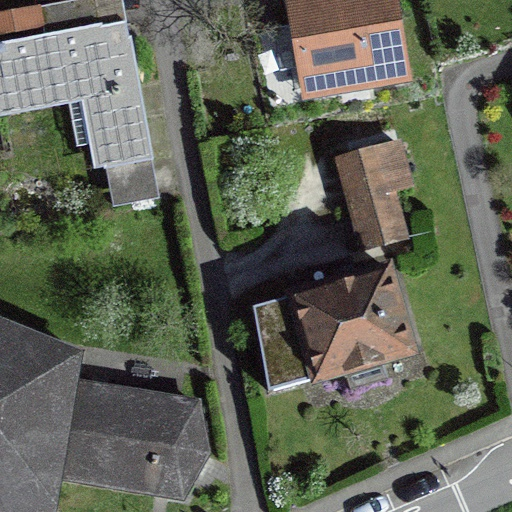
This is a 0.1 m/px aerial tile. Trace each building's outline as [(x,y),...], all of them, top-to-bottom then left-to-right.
[(0,119),(68,108),(76,150),(89,148),(93,173),(106,171),(113,211),(160,203),(131,39),(129,39),(128,31),(122,0),(60,0),(61,2),(0,12),(0,119)] [(283,0),(300,103),(412,85),(397,0),(283,0)] [(414,189),(402,142),(334,159),(359,255),(409,242),(397,194),(414,189)] [(249,312),(271,397),(308,388),(309,392),(346,383),(349,395),(389,384),(386,371),(418,362),(392,265),(377,270),(380,282),(294,304),(293,301),(249,312)] [(201,402),(80,381),(85,354),(0,323),(0,511),(58,511),(63,484),(161,500),(184,504),(211,455),(201,402)]
